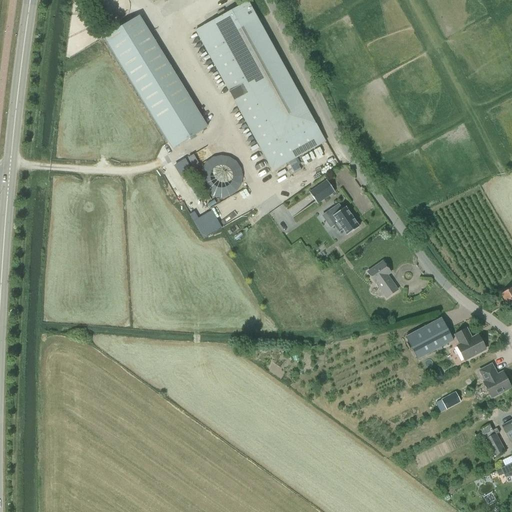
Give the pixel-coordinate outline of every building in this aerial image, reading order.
[(196,30),(273,171),(325,142),(249,1),(196,30)] [(139,17),(104,38),(172,149),(207,128),(139,17)] [(206,155),(202,193),(238,197),(243,159),(206,155)] [(193,171),(199,167),(193,156),(187,160),(193,171)] [(185,160),(181,163),(186,172),(191,170),(185,160)] [(286,167),(291,176),(301,170),(296,161),(286,167)] [(186,172),(181,163),(177,165),(182,175),(186,172)] [(326,181),(309,193),(317,205),(335,192),(326,181)] [(192,182),(188,184),(197,200),(201,197),(192,182)] [(260,209),(255,197),(238,206),(234,198),(197,216),(195,211),(191,214),(202,236),(260,209)] [(342,229),(347,236),(359,227),(345,207),(342,210),(338,205),(330,210),(334,215),(333,216),(337,222),(333,225),(339,232),(342,229)] [(386,298),(397,290),(387,275),(390,272),(383,262),(367,272),(375,283),(376,283),(386,298)] [(511,287),(501,295),(509,308),(511,306),(511,287)] [(417,359),(452,340),(441,318),(405,337),(417,359)] [(456,346),(464,361),(485,350),(477,335),(470,339),(468,336),(469,335),(466,329),(454,335),(459,345),(456,346)] [(491,397),(510,387),(502,373),(496,376),(494,373),(495,372),(491,365),(480,371),(485,382),(483,383),(491,397)] [(442,378),(437,369),(428,373),(433,383),(442,378)] [(455,393),(441,401),(446,410),(460,403),(455,393)] [(511,443),(511,442),(511,421),(503,426),(511,443)] [(491,426),(482,430),(482,432),(484,435),(493,430),(491,426)] [(482,432),(476,435),(480,442),(486,438),(496,457),(505,452),(496,434),(499,432),(497,428),(493,430),(484,435),(482,432)] [(486,438),(480,442),(490,460),(496,457),(486,438)] [(511,463),(502,468),(504,474),(506,477),(511,475),(511,463)]
